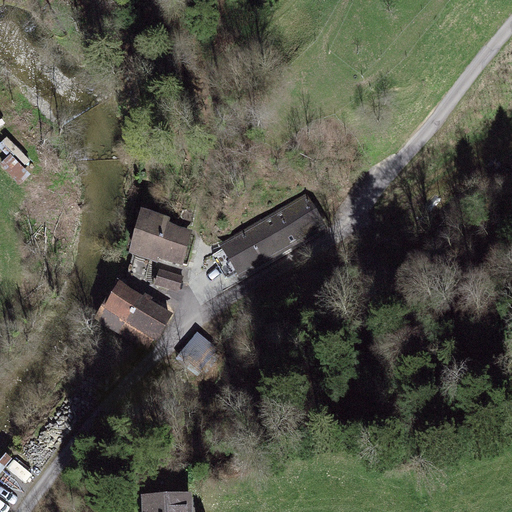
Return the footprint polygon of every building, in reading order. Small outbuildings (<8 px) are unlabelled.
[(229,47),(220,40),(213,48),(221,55),(229,47)] [(163,148),(150,149),(151,161),(164,159),(163,148)] [(240,276),(321,229),(305,202),(225,249),(240,276)] [(189,235),(143,223),(135,252),(181,264),(189,235)] [(161,272),(157,286),(178,293),(183,279),(161,272)] [(169,318),(120,290),(108,311),(105,309),(97,322),(146,351),(153,338),(157,340),(169,318)] [(159,470),(143,471),(144,486),(159,486),(159,470)] [(188,511),(188,500),(147,503),(147,511),(188,511)]
